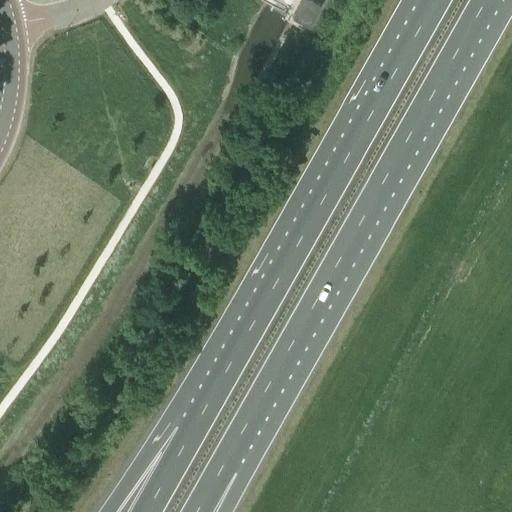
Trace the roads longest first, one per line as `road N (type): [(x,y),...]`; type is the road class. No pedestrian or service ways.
road 1 (motorway): [(224,471),(490,0)]
road 2 (motorway): [(433,0),(188,438)]
